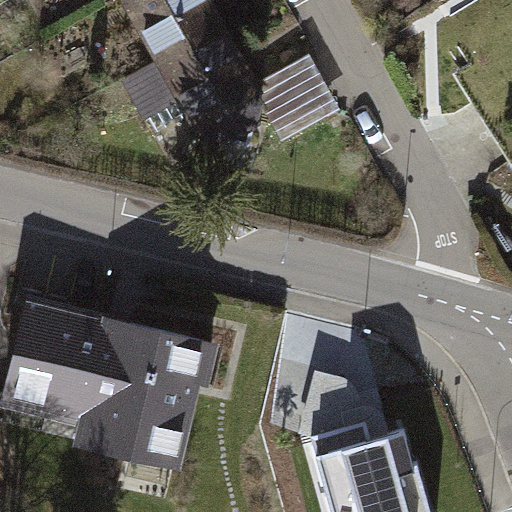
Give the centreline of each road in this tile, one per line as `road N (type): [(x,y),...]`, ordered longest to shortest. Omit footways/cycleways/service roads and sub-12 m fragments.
road 1 (residential): [(0,192),(489,314)]
road 2 (residential): [(323,0),(489,314)]
